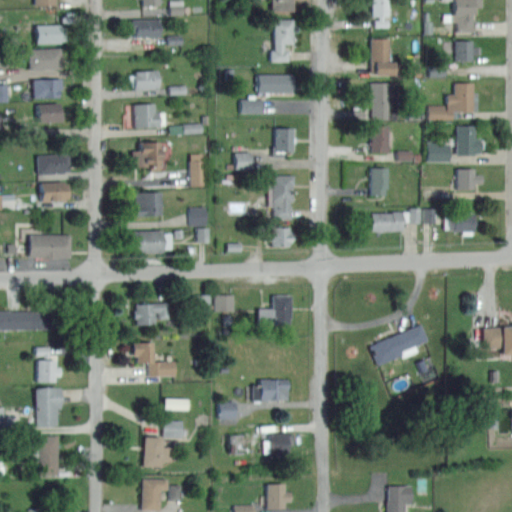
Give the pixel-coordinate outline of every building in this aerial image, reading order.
[(166,0),(167,12),(182,12),(182,0),(166,0)] [(294,9),(293,0),(270,0),(271,9),(294,9)] [(388,0),(371,0),(371,25),(388,25),(388,0)] [(481,0),(451,0),(451,29),(473,30),(474,5),(481,5),(481,0)] [(440,12),(440,20),(448,20),(448,12),(440,12)] [(160,35),(160,17),(128,18),(128,35),(160,35)] [(293,17),(272,17),(272,48),(268,48),(269,60),(287,59),(287,42),(293,42),(293,17)] [(423,20),(423,32),(431,33),(431,20),(423,20)] [(65,41),(65,22),(33,23),(34,41),(65,41)] [(165,34),(165,43),(180,43),(180,34),(165,34)] [(396,73),(397,59),(388,59),(389,37),(370,36),(369,72),(396,73)] [(453,38),(453,58),(473,59),(474,53),(480,53),(480,44),(472,44),(472,39),(453,38)] [(63,67),(62,45),(27,47),(28,68),(63,67)] [(444,63),(427,62),(427,74),(444,74),(444,63)] [(158,68),(129,69),(130,88),(159,87),(158,68)] [(293,72),(253,72),(253,90),(293,91),(293,72)] [(32,96),(61,96),(60,76),(31,77),(32,96)] [(369,117),(395,117),(396,81),(369,80),(369,117)] [(427,102),(427,117),(452,117),(452,109),(472,109),(472,81),(454,81),(453,92),(446,92),(446,102),(427,102)] [(166,84),(166,92),(185,92),(185,83),(166,84)] [(236,97),(236,111),(262,111),(262,97),(236,97)] [(62,119),(61,101),(34,102),(35,120),(62,119)] [(130,102),(131,125),(159,124),(159,109),(154,109),(154,101),(130,102)] [(406,110),(405,117),(421,118),(421,110),(406,110)] [(201,121),(167,122),(168,132),(201,131),(201,121)] [(388,151),(388,124),(369,123),(369,151),(388,151)] [(456,152),(482,152),(482,137),(475,137),(475,123),(456,123),(456,152)] [(293,126),(276,125),(275,150),(293,151),(293,126)] [(132,148),(132,166),(163,167),(164,156),(168,157),(169,140),(137,139),(137,148),(132,148)] [(425,159),(449,159),(450,142),(426,142),(425,159)] [(411,149),(397,148),(397,158),(411,158),(411,149)] [(253,150),(231,150),(232,168),(253,167),(253,150)] [(188,184),(203,183),(202,151),(187,151),(188,184)] [(36,153),(36,172),(69,171),(69,152),(36,153)] [(387,165),(368,166),(368,193),(387,193),(387,165)] [(454,188),(475,188),(475,181),(483,181),(483,172),(474,172),(474,166),(454,166),(454,188)] [(292,215),(292,172),(268,173),(268,206),(271,206),(272,216),(292,215)] [(69,198),(69,179),(40,180),(40,199),(69,198)] [(135,213),(162,213),(162,190),(134,190),(135,213)] [(206,205),(186,205),(186,223),(205,223),(206,205)] [(435,221),(435,208),(370,208),(370,229),(403,229),(403,221),(435,221)] [(476,229),(476,211),(444,210),(443,228),(476,229)] [(207,240),(208,226),(195,225),(195,240),(207,240)] [(270,225),(270,244),(295,244),(295,226),(270,225)] [(173,228),(174,236),(182,236),(182,227),(173,228)] [(172,249),(171,228),(135,229),(135,250),(172,249)] [(71,232),(28,232),(28,256),(70,256),(71,232)] [(226,249),(241,250),(242,241),(227,241),(226,249)] [(195,304),(211,304),(212,293),(196,292),(195,304)] [(232,293),(213,292),(212,309),(232,309),(232,293)] [(291,293),(270,293),(269,306),(257,306),(256,324),(291,325),(291,293)] [(155,322),(155,317),(169,317),(168,300),(133,301),(134,322),(155,322)] [(0,327),(42,328),(42,309),(0,308),(0,327)] [(219,324),(229,324),(230,309),(220,309),(219,324)] [(375,361),(428,341),(421,322),(368,342),(375,361)] [(481,346),(501,346),(501,350),(511,350),(511,324),(481,326),(481,346)] [(153,339),(133,340),(134,360),(147,360),(148,374),(175,373),(175,358),(154,359),(153,339)] [(48,356),(48,345),(33,344),(32,356),(48,356)] [(58,365),(55,365),(55,358),(34,358),(33,379),(58,380),(58,365)] [(418,361),(422,370),(428,368),(423,358),(418,361)] [(288,398),(288,377),(254,377),(254,398),(288,398)] [(35,424),(57,424),(56,405),(62,405),(62,385),(34,386),(35,424)] [(162,407),(188,407),(188,397),(163,396),(162,407)] [(236,417),(236,400),(216,399),(216,416),(236,417)] [(160,434),(181,435),(182,418),(161,417),(160,434)] [(292,431),(268,431),(268,438),(261,438),(261,451),(267,451),(267,453),(280,453),(280,450),(289,450),(289,443),(292,443),(292,431)] [(244,451),(243,432),(225,433),(226,452),(244,451)] [(39,472),(60,471),(59,433),(38,434),(39,472)] [(160,464),(161,436),(142,435),(141,464),(160,464)] [(158,488),(165,487),(165,477),(139,477),(140,508),(159,507),(158,488)] [(283,481),(265,482),(266,506),(284,506),(284,500),(290,499),(290,489),(283,489),(283,481)] [(179,483),(166,483),(166,498),(179,498),(179,483)] [(412,484),(384,483),(383,511),(404,511),(404,502),(412,502),(412,484)] [(230,503),(230,511),(252,511),(252,503),(230,503)]
